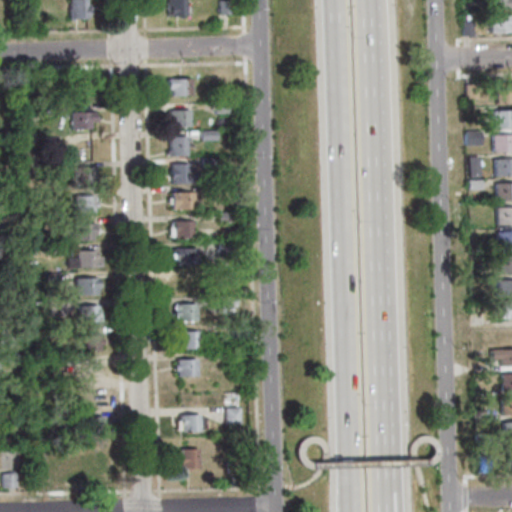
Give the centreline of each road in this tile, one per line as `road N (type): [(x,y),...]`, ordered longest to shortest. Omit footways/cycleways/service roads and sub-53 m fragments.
road 1 (motorway): [(337,0),(356,511)]
road 2 (residential): [(141,511),(125,0)]
road 3 (secondary): [(257,0),(273,511)]
road 4 (secondary): [(448,511),(433,0)]
road 5 (residential): [(259,46),(0,52)]
road 6 (residential): [(273,506),(14,511)]
road 7 (motorway): [(378,291),(369,35)]
road 8 (motorway): [(385,490),(378,291)]
